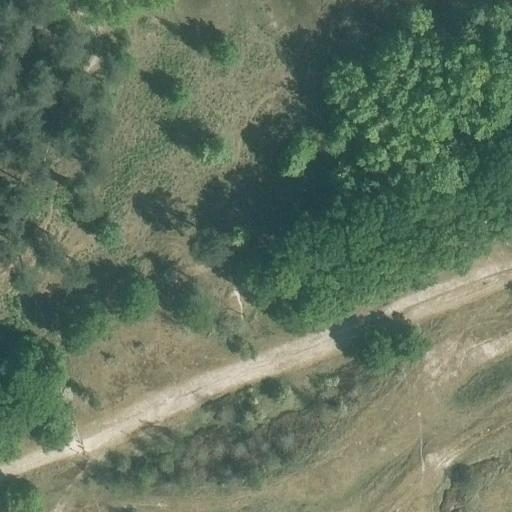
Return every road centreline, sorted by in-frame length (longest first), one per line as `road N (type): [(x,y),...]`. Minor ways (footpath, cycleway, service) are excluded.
road 1 (track): [(511,262),(0,466)]
road 2 (track): [(372,0),(428,120),(479,276)]
road 3 (track): [(0,125),(70,93),(91,72),(95,29)]
